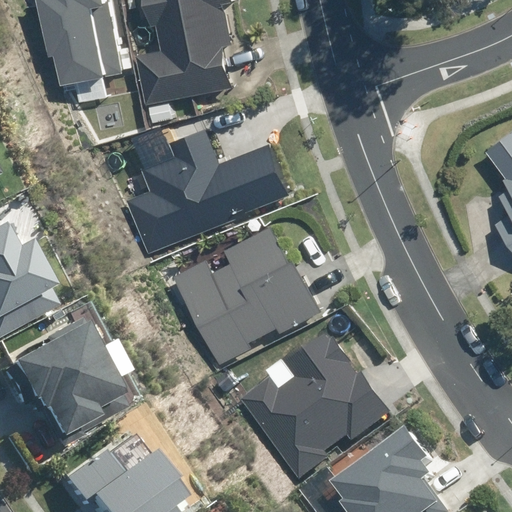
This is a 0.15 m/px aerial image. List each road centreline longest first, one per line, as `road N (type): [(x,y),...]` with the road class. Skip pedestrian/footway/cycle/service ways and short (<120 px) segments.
road 1 (residential): [(340,82),(386,224),(444,334),(511,427)]
road 2 (residential): [(340,82),(511,25)]
